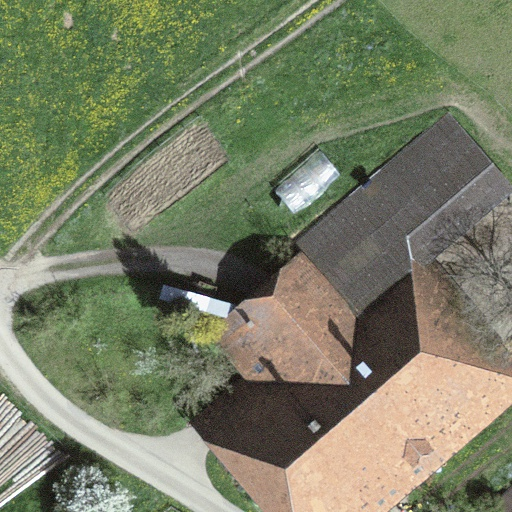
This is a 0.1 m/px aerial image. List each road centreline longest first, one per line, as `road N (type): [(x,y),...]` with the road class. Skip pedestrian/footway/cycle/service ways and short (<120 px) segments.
road 1 (track): [(342,0),(111,170),(0,285)]
road 2 (unclassified): [(218,511),(52,421),(0,345)]
